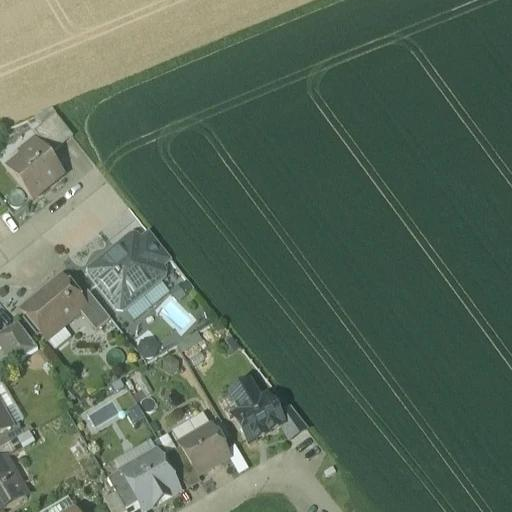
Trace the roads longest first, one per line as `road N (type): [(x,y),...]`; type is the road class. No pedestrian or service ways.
road 1 (track): [(341,0),(125,88),(73,127),(99,164),(101,190)]
road 2 (residential): [(320,511),(284,468),(205,511)]
road 3 (residential): [(101,190),(0,261)]
